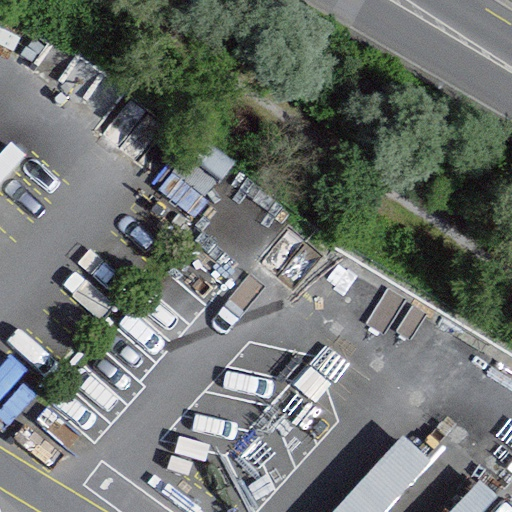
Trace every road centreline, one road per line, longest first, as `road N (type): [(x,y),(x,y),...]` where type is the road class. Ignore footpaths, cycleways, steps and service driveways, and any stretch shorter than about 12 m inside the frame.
road 1 (secondary): [(399,0),(511,70)]
road 2 (unknown): [(104,511),(0,447)]
